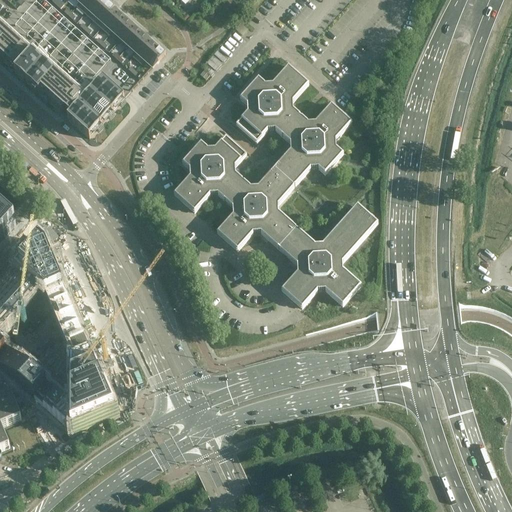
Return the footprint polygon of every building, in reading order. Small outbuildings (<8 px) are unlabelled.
[(74,0),(79,5),(76,8),(77,8),(84,0),(74,0)] [(84,0),(77,8),(85,16),(98,0),(84,0)] [(104,0),(98,0),(85,16),(93,23),(109,4),(104,0)] [(109,4),(93,23),(101,30),(117,12),(114,8),(115,7),(111,4),(110,5),(109,4)] [(117,12),(101,30),(109,37),(125,19),(117,12)] [(125,19),(109,37),(109,38),(111,36),(118,43),(133,26),(125,19)] [(0,60),(66,120),(90,141),(125,101),(103,82),(84,103),(0,26),(0,60)] [(133,26),(118,43),(126,50),(141,33),(133,26)] [(141,33),(126,50),(127,50),(128,48),(136,55),(133,59),(150,40),(141,33)] [(150,40),(133,59),(141,66),(158,48),(150,40)] [(158,48),(141,66),(145,63),(152,69),(153,70),(166,55),(158,48)] [(213,74),(229,57),(220,50),(204,66),(213,74)] [(248,114),(237,126),(236,127),(257,145),(268,133),(269,133),(273,133),(276,132),(283,138),(291,130),(292,131),(302,119),(298,116),(295,113),(293,112),(293,104),(308,87),(300,79),(297,77),(288,69),(273,86),(265,87),(258,81),(240,101),(247,107),(248,114)] [(200,77),(205,81),(206,82),(210,77),(205,71),(200,77)] [(308,125),(307,123),(302,119),(292,131),(291,130),(283,138),(290,145),(291,153),(276,170),(296,187),(310,171),(318,170),(325,176),(343,156),(336,150),(336,142),(351,125),(331,107),(316,124),(308,125)] [(190,179),(182,188),(175,196),(195,214),(210,197),(218,196),(225,203),(235,192),(236,193),(245,184),(237,177),(236,169),(248,156),(227,137),(221,144),(215,151),(208,151),(201,145),(183,165),(190,171),(190,179)] [(252,190),(245,184),(236,193),(235,192),(225,203),(233,210),(233,217),(217,235),(238,253),(253,235),(261,235),(280,252),(298,232),(279,214),(278,207),(296,187),(276,170),(259,189),(252,190)] [(315,247),(298,232),(280,252),(297,267),(297,275),(282,292),(302,310),(318,293),(325,292),(343,308),(361,288),(343,272),(343,264),(378,225),(357,208),(323,247),(315,247)] [(0,245),(3,242),(5,240),(16,227),(0,212),(0,245)] [(45,244),(0,293),(0,368),(70,432),(115,414),(45,244)] [(0,400),(0,453),(10,449),(2,429),(22,421),(11,396),(0,400)]
